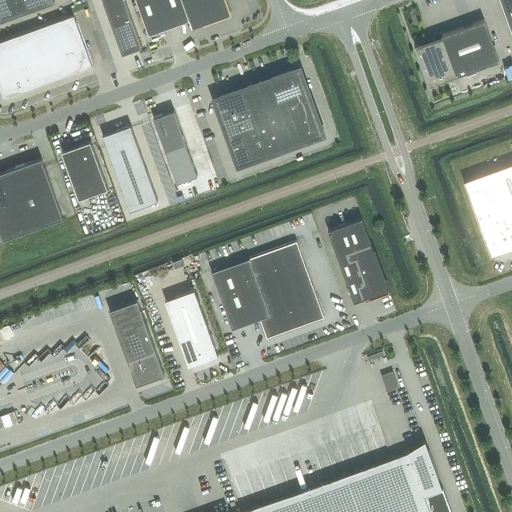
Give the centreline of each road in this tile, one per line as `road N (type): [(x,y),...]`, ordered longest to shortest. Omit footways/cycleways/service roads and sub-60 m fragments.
road 1 (unclassified): [(451,304),(0,467)]
road 2 (unclassified): [(0,136),(289,33)]
road 3 (unclassified): [(409,190),(404,149),(353,10)]
road 4 (unclassified): [(339,15),(409,190)]
road 5 (unclassified): [(511,471),(451,304)]
road 6 (unclassified): [(451,304),(409,190)]
